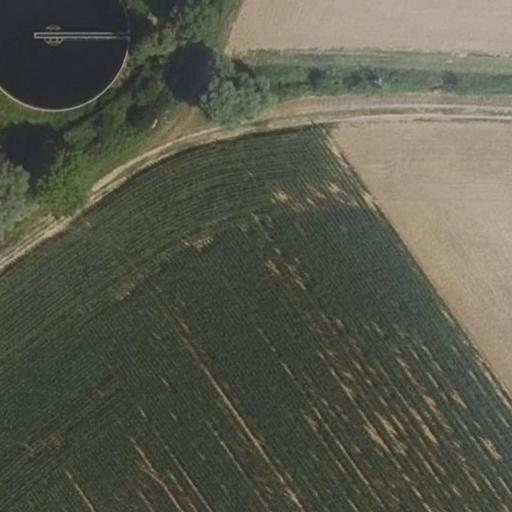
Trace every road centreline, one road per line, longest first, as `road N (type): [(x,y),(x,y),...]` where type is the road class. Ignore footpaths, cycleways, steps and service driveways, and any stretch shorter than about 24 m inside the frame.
road 1 (track): [(511,112),(325,108),(150,157),(0,267)]
road 2 (track): [(150,157),(223,50)]
